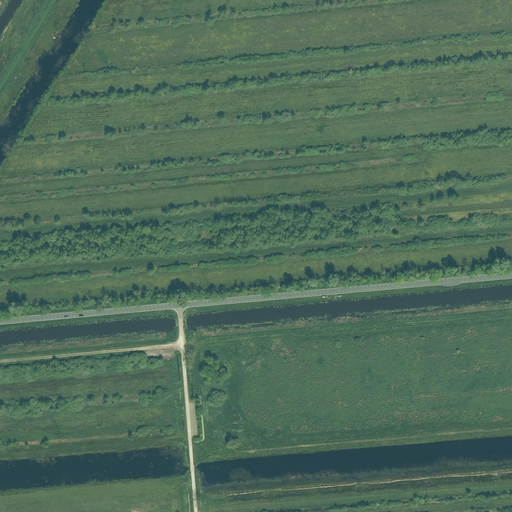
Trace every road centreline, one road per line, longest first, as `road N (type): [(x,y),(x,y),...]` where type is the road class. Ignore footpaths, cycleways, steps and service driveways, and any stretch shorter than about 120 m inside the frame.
road 1 (tertiary): [(178,305),(511,275)]
road 2 (unclassified): [(195,511),(178,305)]
road 3 (track): [(0,360),(182,344)]
road 4 (tertiary): [(178,305),(0,321)]
